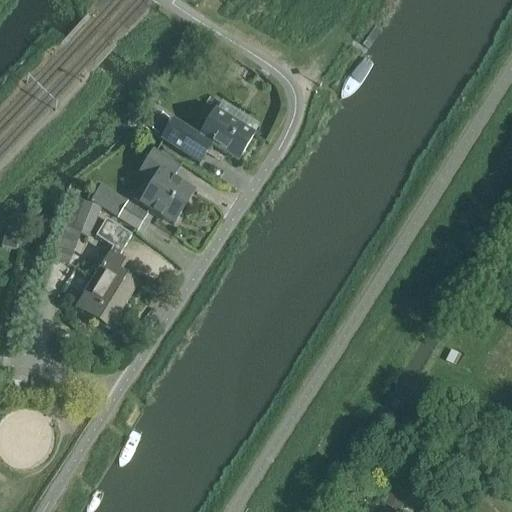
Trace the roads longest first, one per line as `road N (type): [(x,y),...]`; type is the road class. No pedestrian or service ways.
road 1 (unclassified): [(233,511),(511,72)]
road 2 (unclassified): [(43,511),(292,121),(296,107),(281,77)]
